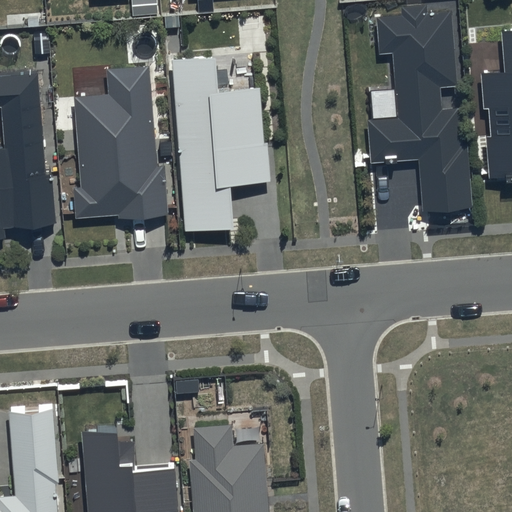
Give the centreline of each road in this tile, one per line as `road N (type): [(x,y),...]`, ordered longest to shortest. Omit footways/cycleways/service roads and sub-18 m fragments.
road 1 (residential): [(0,321),(345,294)]
road 2 (residential): [(345,294),(360,511)]
road 3 (residential): [(345,294),(511,282)]
